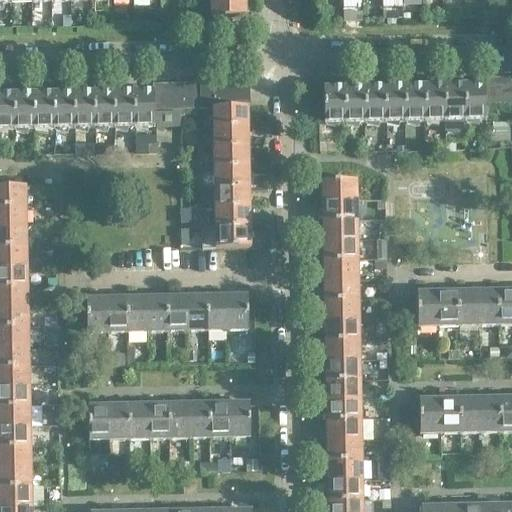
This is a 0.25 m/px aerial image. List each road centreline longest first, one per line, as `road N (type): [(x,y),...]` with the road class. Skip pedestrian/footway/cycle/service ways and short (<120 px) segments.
road 1 (residential): [(286,511),(279,58)]
road 2 (residential): [(279,58),(0,61)]
road 3 (residential): [(511,55),(279,58)]
